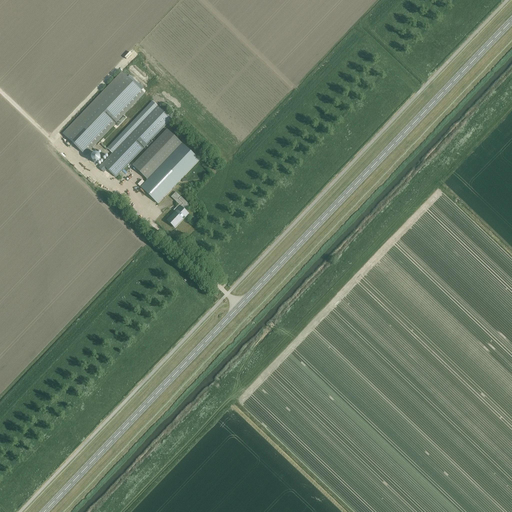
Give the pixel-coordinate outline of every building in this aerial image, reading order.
[(122,73),(63,134),(85,155),(144,93),(122,73)] [(107,169),(116,177),(171,119),(158,106),(99,168),(104,172),(107,169)] [(147,180),(140,187),(158,203),(199,160),(182,144),(167,130),(133,166),(147,180)] [(97,151),(91,155),(96,162),(99,159),(97,156),(99,154),(97,151)] [(173,224),(174,223),(177,226),(189,214),(184,210),(189,204),(181,197),(178,200),(183,204),(178,210),(179,211),(176,213),(175,212),(169,219),(171,221),(170,221),(173,224)]
